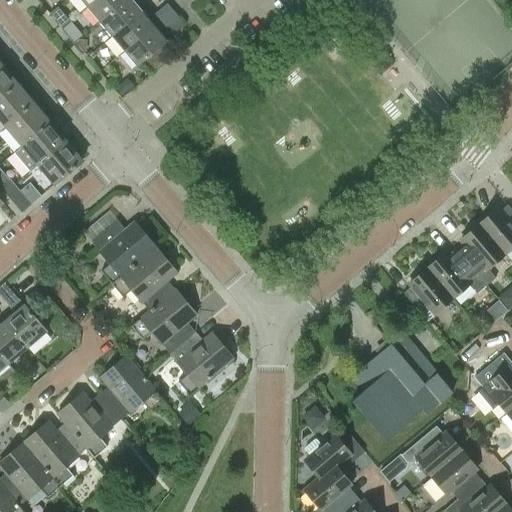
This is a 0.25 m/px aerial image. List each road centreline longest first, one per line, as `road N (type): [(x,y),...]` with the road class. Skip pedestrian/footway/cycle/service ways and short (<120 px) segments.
road 1 (residential): [(272,324),(478,152),(511,105)]
road 2 (residential): [(18,407),(93,337),(87,315),(20,234)]
road 3 (residential): [(272,324),(121,150)]
road 4 (residential): [(105,131),(263,0)]
road 5 (residential): [(259,511),(260,382),(272,324)]
road 6 (residential): [(105,131),(0,3)]
road 7 (residential): [(20,234),(121,150)]
